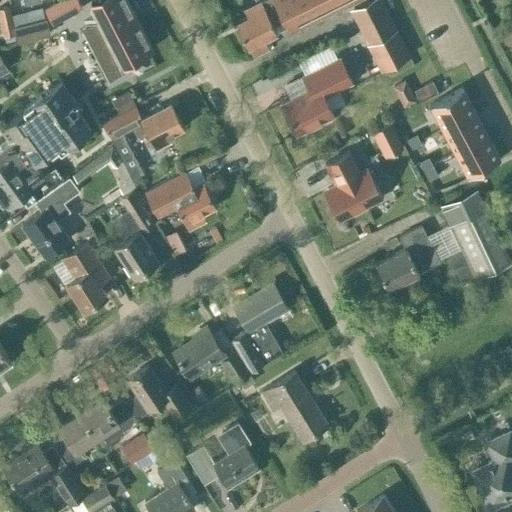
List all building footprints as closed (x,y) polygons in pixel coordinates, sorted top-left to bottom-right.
[(76,0),(58,0),(44,8),(52,24),(81,9),(76,0)] [(151,49),(125,0),(90,0),(99,18),(81,28),(97,58),(108,80),(121,73),(117,66),(151,49)] [(247,16),(235,22),(247,47),(248,46),(252,55),(268,48),(263,38),(276,32),(272,25),(283,20),(273,0),(260,0),(243,9),(247,16)] [(273,0),(283,20),(284,22),(284,21),(290,33),(336,11),(336,12),(360,0),(273,0)] [(384,68),(409,56),(380,0),(367,0),(353,7),(384,68)] [(9,5),(0,6),(0,25),(2,35),(14,33),(9,5)] [(45,17),(13,26),(18,41),(49,33),(45,17)] [(0,55),(0,74),(8,69),(0,55)] [(352,82),(339,57),(302,75),(308,89),(280,103),(295,134),(333,115),(323,96),(352,82)] [(0,150),(6,158),(0,161),(0,194),(7,204),(19,195),(27,205),(34,200),(41,209),(21,224),(43,255),(68,237),(55,219),(68,210),(61,201),(78,188),(68,175),(63,179),(54,166),(43,173),(34,160),(57,143),(87,121),(78,108),(82,105),(78,99),(76,100),(61,80),(24,107),(0,124),(0,127),(8,139),(0,145),(0,150)] [(431,80),(423,84),(428,94),(436,90),(431,80)] [(414,101),(404,81),(393,86),(404,106),(414,101)] [(461,87),(429,105),(442,129),(474,111),(461,87)] [(129,90),(116,96),(123,109),(135,102),(129,90)] [(135,104),(102,121),(109,135),(129,124),(136,136),(146,130),(153,142),(156,149),(170,142),(167,135),(182,127),(169,102),(141,117),(135,104)] [(474,111),(442,129),(454,152),(487,135),(474,111)] [(389,122),(372,131),(379,145),(386,141),(391,152),(402,146),(389,122)] [(415,133),(406,138),(411,147),(421,143),(415,133)] [(487,135),(454,152),(467,176),(500,159),(487,135)] [(111,144),(72,173),(70,174),(75,182),(109,158),(114,164),(121,160),(111,144)] [(359,172),(348,151),(324,164),(335,185),(324,190),(339,218),(353,211),(355,215),(367,208),(365,205),(381,197),(366,169),(359,172)] [(428,156),(418,161),(423,170),(432,165),(428,156)] [(114,179),(123,192),(134,185),(120,161),(113,165),(120,176),(114,179)] [(432,165),(423,170),(428,179),(437,175),(432,165)] [(193,188),(184,169),(144,190),(157,215),(176,205),(188,229),(204,220),(200,213),(214,206),(202,183),(193,188)] [(459,280),(472,274),(508,257),(475,185),(438,202),(459,247),(446,253),(459,280)] [(136,279),(159,264),(156,260),(157,259),(138,230),(152,221),(139,201),(143,198),(135,186),(119,196),(127,209),(119,215),(131,234),(113,246),(132,276),(135,274),(136,279)] [(404,248),(375,263),(387,287),(417,272),(438,262),(420,225),(398,236),(404,248)] [(174,253),(185,247),(180,236),(169,242),(174,253)] [(83,308),(106,293),(97,279),(107,273),(86,240),(64,255),(76,274),(65,282),(83,308)] [(282,350),(264,320),(286,307),(272,282),(233,305),(248,330),(241,334),(241,333),(230,340),(243,362),(248,370),(282,350)] [(194,337),(173,351),(189,376),(223,353),(206,326),(192,335),(194,337)] [(0,365),(9,360),(0,345),(0,365)] [(253,379),(249,372),(235,351),(231,352),(220,360),(233,382),(237,380),(242,386),(253,379)] [(175,416),(190,405),(175,383),(167,389),(163,383),(161,384),(148,364),(127,379),(135,391),(143,403),(147,409),(162,398),(175,416)] [(327,423),(294,370),(261,391),(270,405),(277,400),(302,439),(327,423)] [(130,412),(143,403),(135,391),(122,400),(130,412)] [(100,395),(79,410),(96,435),(93,437),(103,452),(111,447),(108,442),(119,435),(121,427),(134,418),(130,412),(122,400),(120,398),(108,407),(100,395)] [(96,435),(79,410),(57,424),(64,434),(51,442),(61,457),(68,468),(87,456),(79,446),(93,437),(96,435)] [(161,422),(149,429),(156,439),(168,432),(161,422)] [(217,434),(228,452),(213,462),(202,443),(184,454),(203,484),(219,473),(227,486),(258,467),(243,444),(249,441),(237,422),(217,434)] [(472,426),(464,430),(468,437),(475,433),(472,426)] [(511,458),(511,436),(509,430),(484,442),(493,459),(471,470),(481,491),(479,492),(487,509),(506,500),(505,498),(511,494),(511,463),(510,460),(511,458)] [(143,433),(122,447),(131,461),(152,447),(143,433)] [(30,482),(33,486),(50,475),(69,503),(84,492),(68,468),(61,457),(51,464),(36,442),(2,465),(19,489),(30,482)] [(167,443),(136,463),(145,477),(156,470),(167,486),(144,500),(150,511),(186,511),(193,508),(179,484),(187,479),(174,459),(176,458),(167,443)] [(117,475),(107,482),(116,494),(126,488),(117,475)] [(114,511),(111,507),(108,500),(113,497),(103,482),(80,497),(89,511),(91,511),(114,511)] [(392,511),(381,494),(355,511),(356,511),(392,511)]
